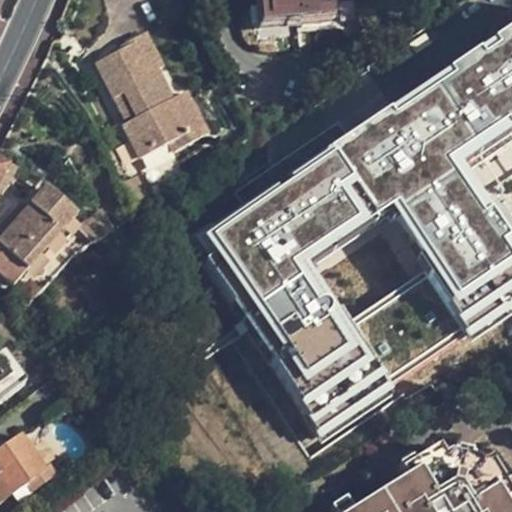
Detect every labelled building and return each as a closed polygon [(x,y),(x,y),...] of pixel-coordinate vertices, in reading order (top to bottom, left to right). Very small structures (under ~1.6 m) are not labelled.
[(261,0),(262,7),(264,8),(266,25),(295,22),(295,19),(323,16),(321,0),(261,0)] [(274,218),(511,59),(511,2),(248,180),(274,218)] [(95,64),(113,100),(123,96),(134,120),(126,124),(123,126),(140,160),(166,147),(187,135),(182,126),(196,119),(184,95),(171,101),(156,73),(161,69),(144,36),(122,46),(124,50),(95,64)] [(511,115),(511,59),(274,218),(301,257),(511,115)] [(113,100),(126,124),(134,120),(123,96),(113,100)] [(206,138),(196,119),(182,126),(187,135),(192,145),(206,138)] [(171,156),(192,145),(187,135),(166,147),(171,156)] [(14,175),(0,166),(0,195),(1,196),(14,175)] [(143,178),(130,185),(143,211),(156,202),(155,201),(143,178)] [(44,191),(26,210),(0,239),(0,275),(13,287),(74,219),(44,191)] [(19,204),(0,225),(0,239),(26,210),(19,204)] [(87,226),(98,243),(116,230),(105,214),(87,226)] [(0,407),(20,393),(0,364),(0,407)] [(18,439),(0,451),(0,504),(26,488),(31,494),(53,479),(49,472),(44,475),(18,439)] [(505,511),(503,508),(495,494),(503,489),(487,462),(478,466),(473,456),(461,453),(447,461),(441,451),(415,466),(420,475),(404,485),(357,511),(348,511),(345,511),(505,511)] [(397,472),(404,485),(420,475),(415,466),(413,463),(397,472)] [(511,494),(508,487),(503,489),(495,494),(503,508),(511,502),(511,494)] [(332,508),(334,511),(345,511),(348,511),(342,502),(332,508)]
